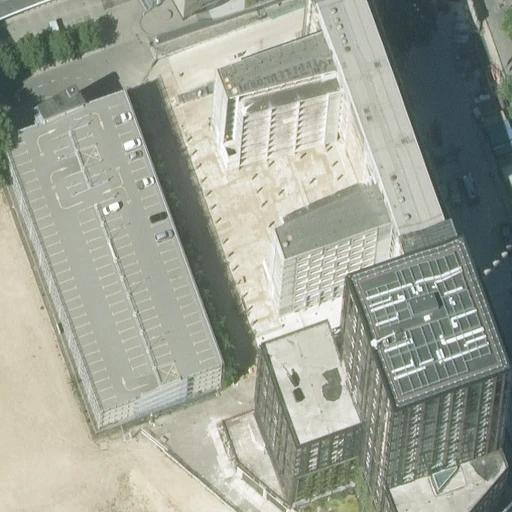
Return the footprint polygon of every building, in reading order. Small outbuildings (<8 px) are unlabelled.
[(0,0),(0,23),(21,15),(47,5),(62,0),(0,0)] [(139,0),(144,9),(150,18),(142,24),(143,25),(141,25),(140,27),(139,28),(138,30),(137,32),(137,34),(137,36),(137,38),(138,39),(139,41),(140,43),(141,44),(143,45),(145,46),(147,46),(148,46),(150,46),(152,46),(154,45),(155,47),(170,42),(155,16),(168,8),(185,36),(243,15),(244,17),(245,18),(246,19),(248,19),(249,20),(251,20),(306,0),(139,0)] [(168,8),(155,16),(170,42),(185,36),(168,8)] [(180,157),(239,320),(271,308),(277,323),(294,317),(322,307),(339,301),(367,291),(384,285),(388,295),(386,296),(386,297),(388,297),(400,327),(400,328),(454,308),(454,307),(453,304),(464,301),(431,209),(392,100),(366,28),(355,32),(354,28),(317,41),(300,48),(301,52),(300,52),(300,53),(300,54),(302,58),(303,58),(310,80),(308,80),(309,81),(310,81),(314,92),(298,98),(243,117),(224,123),(225,124),(207,130),(213,145),(180,157)] [(0,154),(0,155),(36,135),(30,125),(33,124),(29,115),(0,129),(0,154)] [(0,159),(0,161),(97,432),(219,389),(121,116),(86,129),(81,121),(76,124),(75,124),(76,123),(71,115),(36,135),(37,137),(32,139),(35,147),(0,159)] [(0,181),(0,229),(15,224),(0,181)] [(30,266),(7,274),(32,341),(55,333),(30,266)] [(235,477),(275,511),(511,511),(511,439),(477,343),(220,434),(235,477)]
